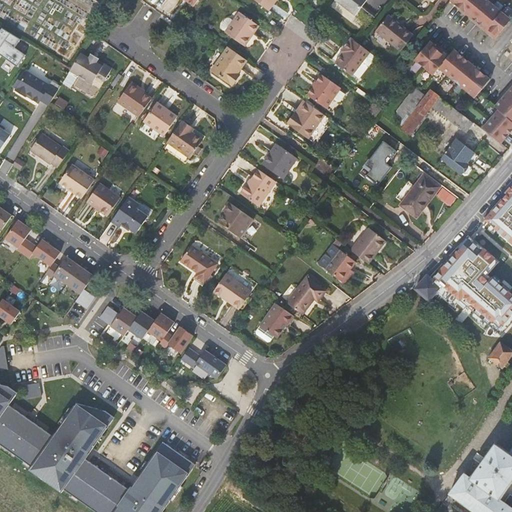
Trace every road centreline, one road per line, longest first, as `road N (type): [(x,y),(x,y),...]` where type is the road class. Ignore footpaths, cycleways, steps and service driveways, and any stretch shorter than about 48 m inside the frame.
road 1 (tertiary): [(268,375),(371,303),(511,155)]
road 2 (residential): [(135,278),(237,128)]
road 3 (residential): [(135,278),(0,183)]
road 4 (residential): [(268,375),(135,278)]
road 5 (residential): [(113,33),(237,128)]
road 6 (tertiary): [(268,375),(195,511)]
